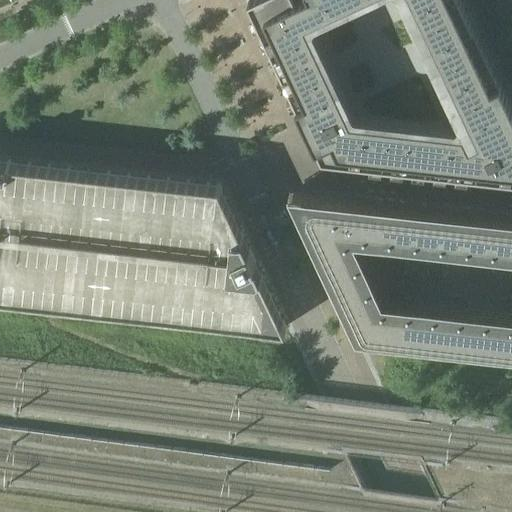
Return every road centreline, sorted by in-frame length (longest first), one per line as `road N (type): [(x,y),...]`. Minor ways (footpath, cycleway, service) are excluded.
road 1 (unclassified): [(403,511),(162,0)]
road 2 (residential): [(0,57),(120,0)]
